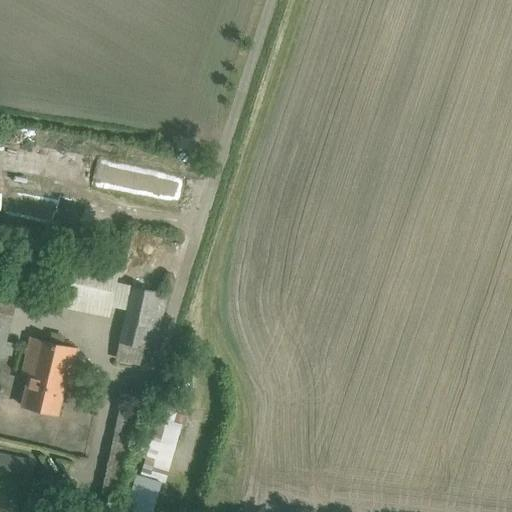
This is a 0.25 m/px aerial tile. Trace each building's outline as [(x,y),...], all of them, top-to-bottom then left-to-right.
[(54,260),(44,308),(104,320),(113,272),(54,260)] [(0,360),(1,361),(17,292),(0,287),(0,360)] [(129,291),(118,343),(154,351),(165,298),(129,291)] [(16,407),(57,416),(70,355),(28,346),(16,407)] [(124,508),(137,511),(146,511),(172,424),(151,418),(124,508)] [(0,453),(0,481),(29,488),(35,461),(0,453)]
